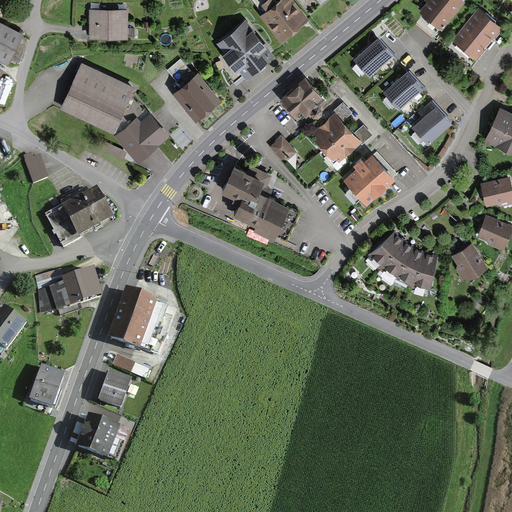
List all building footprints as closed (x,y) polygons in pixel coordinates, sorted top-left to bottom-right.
[(295,0),(276,0),(260,13),(281,38),(309,16),(295,0)] [(474,2),(471,0),(441,0),(430,14),(450,31),(474,2)] [(0,52),(13,58),(25,34),(5,24),(11,12),(0,6),(0,52)] [(136,11),(95,11),(95,40),(136,40),(136,11)] [(510,29),(488,11),(463,42),(485,60),(510,29)] [(282,57),(252,23),(228,44),(258,79),(282,57)] [(403,59),(387,39),(362,60),(378,79),(403,59)] [(139,91),(87,67),(68,110),(120,134),(139,91)] [(221,98),(198,70),(173,91),(196,119),(221,98)] [(433,90),(418,72),(392,95),(407,112),(433,90)] [(331,97),(314,78),(288,101),(305,120),(331,97)] [(461,125),(446,107),(421,129),(437,147),(461,125)] [(511,113),(507,111),(493,143),(511,150),(511,113)] [(362,143),(336,113),(309,137),(336,167),(362,143)] [(145,116),(122,137),(145,164),(176,137),(158,116),(151,123),(145,116)] [(285,137),(273,148),(287,163),(299,152),(285,137)] [(356,170),(344,180),(367,207),(396,181),(392,177),(397,173),(378,151),(373,156),(366,161),(362,157),(352,166),(356,170)] [(43,157),(28,162),(36,184),(51,178),(43,157)] [(279,178),(244,163),(232,193),(251,201),(245,215),(265,224),(262,229),(289,241),(303,209),(271,195),(279,178)] [(511,179),(488,184),(492,207),(511,203),(511,179)] [(0,180),(0,202),(9,199),(0,180)] [(109,218),(93,188),(41,216),(57,246),(109,218)] [(511,248),(511,225),(492,218),(483,240),(511,251),(511,248)] [(398,234),(395,232),(369,255),(383,267),(397,278),(413,285),(431,292),(438,256),(433,254),(432,256),(427,254),(417,250),(417,248),(412,245),(411,248),(405,245),(407,242),(404,239),(402,241),(397,237),(398,234)] [(479,247),(457,260),(471,284),(493,272),(479,247)] [(102,296),(94,269),(64,278),(61,268),(35,276),(39,290),(40,313),(58,310),(102,296)] [(174,308),(137,292),(117,340),(154,355),(174,308)] [(33,323),(11,306),(0,320),(0,340),(13,350),(33,323)] [(71,376),(45,366),(32,400),(58,410),(71,376)] [(138,385),(113,378),(111,383),(105,404),(131,412),(138,385)] [(131,432),(101,419),(87,453),(117,466),(131,432)] [(7,511),(12,498),(0,493),(0,511),(7,511)]
